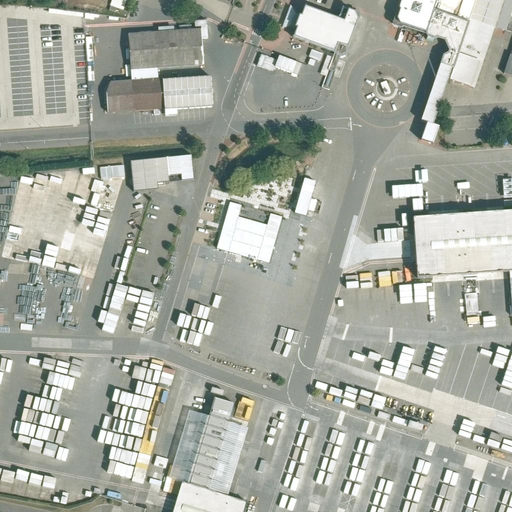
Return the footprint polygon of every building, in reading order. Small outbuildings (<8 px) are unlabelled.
[(111,0),(110,7),(124,10),(125,0),(111,0)] [(392,0),(383,28),(438,43),(444,53),(437,58),(417,122),(428,125),(443,83),(472,93),(493,31),(511,37),(511,40),(500,77),(511,80),(511,3),(503,0),(392,0)] [(334,22),(295,9),(292,18),(290,17),(288,22),(285,30),(288,31),(284,41),(310,50),(322,54),(325,55),(328,47),(338,50),(348,21),(345,14),(337,12),(334,22)] [(198,46),(197,31),(120,36),(123,84),(158,82),(200,78),(198,46)] [(319,63),(322,54),(310,50),(307,59),(319,63)] [(277,60),(261,54),(256,66),(272,72),(277,60)] [(200,78),(158,82),(160,111),(202,107),(200,78)] [(123,84),(100,85),(102,115),(160,111),(158,82),(123,84)] [(191,153),(168,156),(171,180),(194,177),(191,153)] [(99,167),(100,179),(123,178),(123,166),(99,167)] [(511,169),(501,170),(502,206),(511,205),(511,169)] [(469,208),(467,170),(455,170),(457,209),(469,208)] [(64,226),(76,173),(63,171),(62,176),(49,173),(48,177),(33,174),(32,178),(19,175),(11,209),(22,212),(24,207),(25,207),(26,199),(29,200),(27,210),(52,216),(50,223),(64,226)] [(71,206),(84,208),(90,177),(78,175),(71,206)] [(94,180),(91,190),(100,193),(103,182),(94,180)] [(89,193),(82,213),(93,217),(100,197),(89,193)] [(127,216),(140,221),(144,210),(131,205),(127,216)] [(511,215),(404,224),(407,261),(408,280),(511,271),(511,215)] [(123,231),(137,235),(140,223),(127,220),(123,231)] [(46,267),(94,277),(99,255),(86,252),(85,256),(71,254),(72,248),(32,239),(29,251),(27,250),(30,238),(19,236),(14,259),(40,265),(46,266),(46,267)] [(258,263),(262,251),(230,240),(225,254),(219,252),(216,264),(235,270),(239,257),(258,263)] [(119,243),(116,255),(129,259),(133,247),(119,243)] [(311,253),(308,264),(320,268),(324,257),(311,253)] [(123,271),(127,261),(116,257),(112,267),(123,271)] [(196,261),(193,273),(255,290),(259,278),(196,261)] [(306,281),(303,292),(310,294),(313,283),(306,281)] [(369,288),(372,322),(400,320),(401,326),(413,324),(411,305),(427,303),(425,284),(369,288)] [(120,303),(115,335),(127,337),(129,328),(143,330),(145,319),(135,317),(140,290),(114,285),(111,301),(120,303)] [(290,297),(289,288),(279,289),(280,299),(290,297)] [(101,294),(93,332),(101,334),(109,296),(101,294)] [(476,301),(466,302),(466,312),(477,311),(476,301)] [(251,316),(253,306),(238,305),(237,315),(251,316)] [(178,330),(176,342),(199,346),(201,334),(178,330)] [(325,358),(337,361),(338,357),(339,357),(338,361),(351,363),(354,346),(343,344),(343,342),(328,340),(325,358)] [(233,360),(248,364),(251,354),(241,352),(240,355),(235,354),(233,360)] [(382,365),(380,373),(388,376),(390,368),(382,365)] [(416,379),(417,373),(406,371),(404,381),(410,383),(411,378),(416,379)] [(235,401),(237,395),(225,393),(223,398),(235,401)] [(129,406),(141,408),(142,399),(131,397),(129,406)] [(240,397),(238,407),(235,407),(233,418),(248,421),(253,399),(240,397)] [(207,418),(187,487),(224,497),(243,429),(226,424),(232,405),(212,399),(207,418)] [(187,487),(207,418),(185,411),(165,480),(178,484),(187,487)] [(475,435),(486,438),(489,426),(478,423),(475,435)] [(470,438),(472,428),(460,425),(458,435),(470,438)] [(67,445),(68,435),(35,430),(34,439),(67,445)] [(0,478),(0,490),(23,497),(29,472),(16,469),(13,481),(0,478)] [(187,487),(178,484),(174,498),(170,511),(236,511),(239,502),(224,497),(187,487)]
